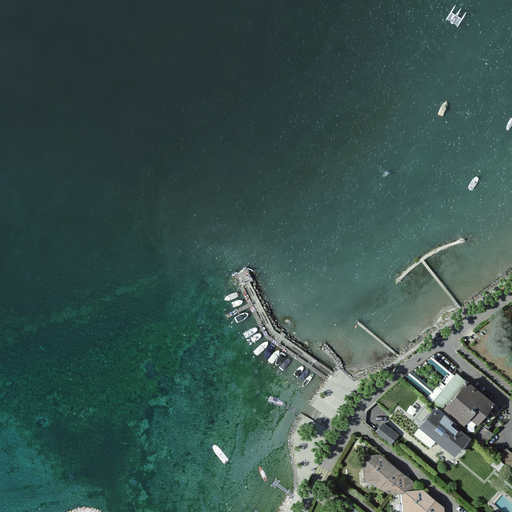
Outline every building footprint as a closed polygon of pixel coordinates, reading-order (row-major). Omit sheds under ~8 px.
[(432,360),(452,374),(459,364),(439,350),(432,360)] [(431,403),(435,407),(441,412),(456,394),(467,381),(456,373),(431,403)] [(441,412),(435,407),(420,426),(456,456),(481,425),(486,429),(496,417),(489,411),(495,403),(467,381),(456,394),(441,412)] [(398,436),(383,424),(375,434),(390,446),(398,436)] [(511,452),(508,449),(500,459),(511,469),(511,452)] [(413,490),(413,481),(382,454),(362,456),(365,481),(394,495),(395,503),(392,503),(391,510),(393,511),(445,511),(445,507),(424,489),(413,490)] [(340,494),(328,485),(315,501),(327,511),(340,494)]
